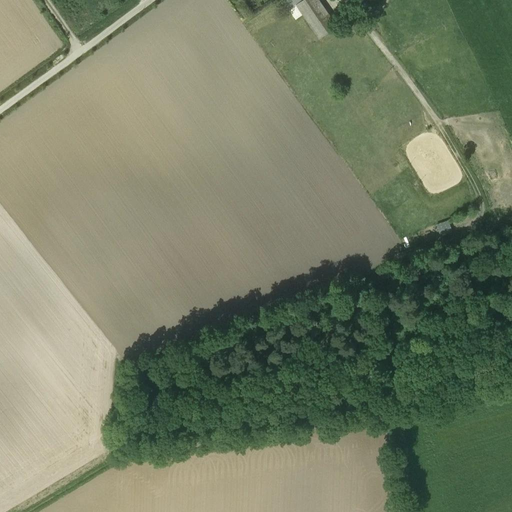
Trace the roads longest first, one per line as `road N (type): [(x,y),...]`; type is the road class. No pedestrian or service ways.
road 1 (track): [(416,511),(380,267),(472,229),(481,201),(437,121),(342,0)]
road 2 (unclassified): [(0,110),(150,0)]
